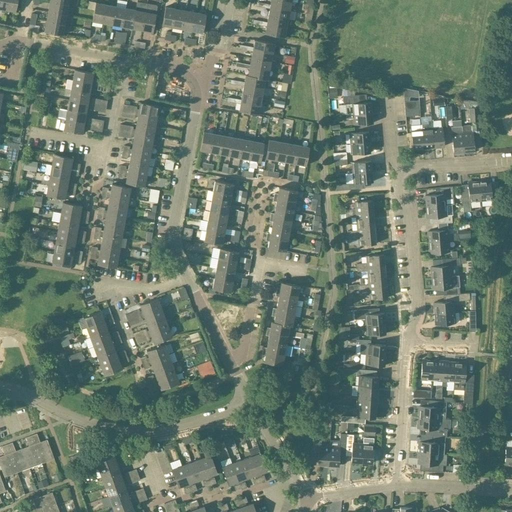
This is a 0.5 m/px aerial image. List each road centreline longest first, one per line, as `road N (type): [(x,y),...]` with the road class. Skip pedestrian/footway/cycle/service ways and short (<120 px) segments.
road 1 (residential): [(397,482),(416,312),(408,205),(397,172)]
road 2 (residential): [(187,281),(175,232),(194,85)]
road 3 (residential): [(228,361),(244,351),(258,262),(302,270)]
road 4 (residential): [(138,435),(86,429),(10,390)]
road 5 (residential): [(99,178),(121,60)]
